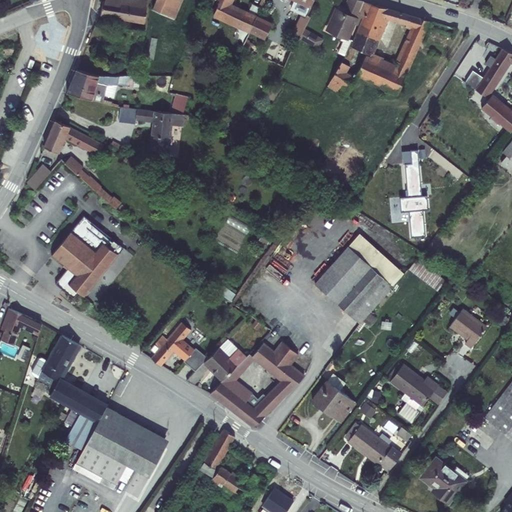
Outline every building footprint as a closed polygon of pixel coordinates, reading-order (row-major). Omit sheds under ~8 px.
[(105,0),(106,0),(105,0),(102,0),(100,15),(148,23),(149,16),(145,15),(146,10),(150,11),(150,4),(146,3),(146,0),(105,0)] [(157,0),(153,9),(174,19),(183,0),(157,0)] [(215,0),(210,13),(251,27),(256,18),(261,7),(253,3),(249,11),(232,5),(233,0),(215,0)] [(291,0),(310,9),(314,0),(291,0)] [(349,0),(344,14),(336,11),(329,28),(344,35),(342,39),(345,40),(338,55),(344,57),(352,39),(347,37),(357,15),(363,3),(353,0),(349,0)] [(399,93),(430,23),(363,3),(357,15),(362,18),(352,39),(344,57),(326,88),(342,97),(354,78),(346,74),(349,67),(345,65),(355,48),(370,55),(387,18),(412,27),(395,65),(390,63),(388,67),(379,63),(381,58),(374,55),(372,59),(364,57),(356,75),(399,93)] [(309,17),(302,13),(293,33),(300,36),(302,32),(309,17)] [(272,25),(256,18),(251,27),(250,30),(266,39),(272,25)] [(307,41),(309,36),(302,32),(300,36),(300,37),(307,41)] [(320,41),(309,36),(307,41),(318,46),(320,41)] [(483,64),(489,69),(474,90),(485,98),(510,62),(511,62),(511,53),(502,49),(496,59),(489,55),(483,64)] [(97,74),(76,68),(66,92),(93,100),(95,89),(114,93),(120,83),(133,84),(134,74),(97,74)] [(191,91),(180,89),(169,110),(180,112),(191,91)] [(499,103),(490,96),(477,114),(489,122),(491,118),(497,123),(498,121),(511,131),(511,107),(510,107),(509,108),(500,101),(499,103)] [(138,120),(139,108),(123,106),(121,121),(138,122),(138,120)] [(138,120),(154,122),(151,146),(167,148),(171,125),(176,125),(177,113),(139,108),(138,120)] [(72,149),(74,143),(100,158),(106,148),(73,128),(55,120),(44,147),(59,152),(62,145),(72,149)] [(367,155),(338,138),(320,170),(350,187),(367,155)] [(511,139),(501,153),(511,161),(511,139)] [(409,237),(424,236),(422,209),(427,209),(426,195),(421,195),(417,149),(409,150),(410,163),(404,163),(406,196),(398,197),(399,211),(407,211),(409,237)] [(72,157),(67,162),(79,173),(84,168),(72,157)] [(37,186),(52,170),(45,163),(31,179),(37,186)] [(120,243),(87,214),(54,254),(69,267),(62,276),(69,282),(64,288),(74,297),(80,291),(84,295),(86,293),(88,295),(91,291),(89,289),(125,250),(118,245),(120,243)] [(370,267),(390,286),(401,274),(358,233),(346,246),(370,267)] [(330,263),(313,281),(338,304),(370,267),(346,246),(339,254),(333,249),(325,259),(330,263)] [(441,288),(446,278),(418,262),(413,272),(441,288)] [(338,304),(357,322),(390,286),(370,267),(338,304)] [(69,282),(62,276),(56,282),(64,288),(69,282)] [(452,323),(469,336),(466,340),(473,345),(488,325),(464,307),(463,309),(457,304),(451,311),(458,315),(452,323)] [(4,329),(1,337),(14,342),(21,323),(39,331),(42,320),(10,307),(3,328),(4,329)] [(155,351),(151,355),(160,363),(174,348),(185,357),(184,359),(196,369),(206,358),(182,339),(191,328),(181,321),(168,336),(163,332),(154,341),(159,346),(155,351)] [(318,336),(307,328),(295,346),(307,353),(318,336)] [(66,331),(49,365),(46,370),(62,379),(83,341),(66,331)] [(194,382),(210,366),(223,378),(243,357),(245,354),(227,337),(206,358),(196,369),(187,378),(194,382)] [(223,378),(210,391),(254,425),(305,375),(290,363),(273,349),(262,340),(252,354),(257,358),(281,378),(256,403),(254,402),(251,405),(229,387),(250,364),(243,357),(223,378)] [(297,353),(281,340),(273,349),(290,363),(297,353)] [(159,346),(154,341),(150,346),(155,351),(159,346)] [(245,354),(243,357),(250,364),(257,358),(252,354),(249,351),(245,354)] [(424,376),(402,360),(391,376),(406,388),(410,391),(405,397),(397,408),(409,417),(417,406),(416,406),(420,400),(422,401),(428,392),(437,380),(427,372),(424,376)] [(42,379),(46,370),(49,365),(42,362),(36,375),(42,379)] [(62,379),(46,370),(42,379),(58,387),(62,379)] [(330,371),(310,398),(337,418),(352,398),(336,386),(341,379),(330,371)] [(62,379),(58,387),(54,394),(82,409),(84,410),(92,396),(62,379)] [(447,388),(437,380),(428,392),(438,400),(447,388)] [(511,382),(511,381),(482,416),(511,440),(511,382)] [(410,391),(406,388),(401,394),(405,397),(410,391)] [(91,435),(107,405),(92,396),(84,410),(82,409),(74,425),(91,435)] [(375,407),(366,400),(360,407),(370,414),(375,407)] [(107,446),(126,414),(107,405),(91,435),(79,456),(123,480),(134,461),(107,446)] [(175,442),(126,414),(107,446),(134,461),(157,475),(175,442)] [(399,450),(360,420),(347,437),(386,467),(399,450)] [(398,433),(408,439),(412,432),(401,426),(398,433)] [(233,436),(223,429),(200,467),(239,491),(246,481),(217,463),(233,436)] [(417,476),(431,487),(428,491),(443,502),(465,474),(454,465),(449,470),(432,457),(417,476)] [(261,479),(251,473),(248,479),(257,485),(261,479)] [(293,494),(273,481),(262,498),(266,501),(262,507),(269,511),(277,511),(279,510),(281,511),(293,494)] [(496,511),(511,511),(511,488),(500,502),(502,504),(496,511)]
